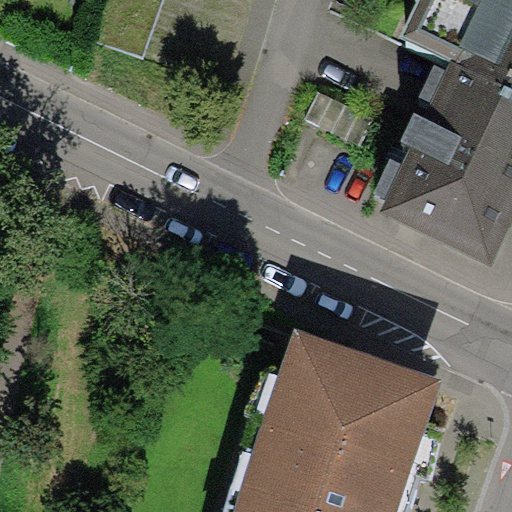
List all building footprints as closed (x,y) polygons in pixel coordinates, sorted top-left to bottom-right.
[(102,0),(98,12),(154,31),(164,3),(156,0),(102,0)] [(511,0),(424,0),(420,10),(425,12),(408,49),(459,74),(511,98),(511,0)] [(154,31),(98,12),(89,40),(145,60),(154,31)] [(484,254),(511,195),(511,98),(459,74),(430,133),(417,127),(405,153),(418,159),(393,210),(484,254)] [(425,400),(304,360),(279,437),(400,474),(425,400)] [(409,511),(418,479),(400,474),(279,437),(255,432),(230,511),(409,511)]
